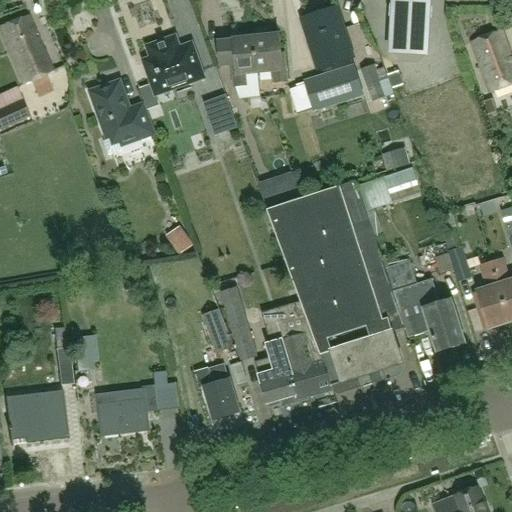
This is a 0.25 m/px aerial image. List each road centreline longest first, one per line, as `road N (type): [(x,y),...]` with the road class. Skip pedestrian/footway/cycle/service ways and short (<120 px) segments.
road 1 (residential): [(168,494),(500,395)]
road 2 (residential): [(0,509),(168,494)]
